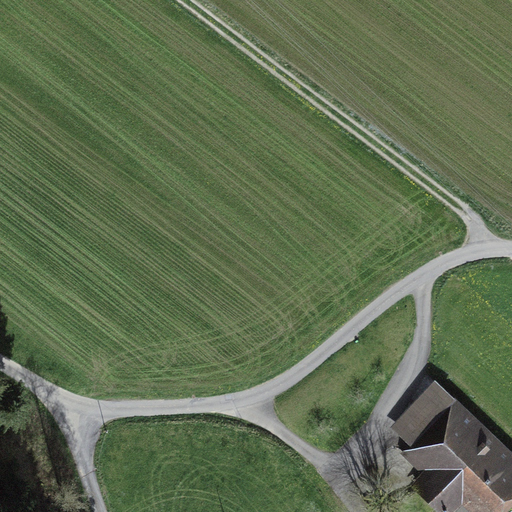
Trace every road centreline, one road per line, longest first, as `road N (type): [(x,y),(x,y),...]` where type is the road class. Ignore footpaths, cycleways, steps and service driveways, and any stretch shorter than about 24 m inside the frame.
road 1 (unclassified): [(0,361),(54,393),(109,408),(257,394),(437,265),(511,249)]
road 2 (track): [(483,250),(467,214),(183,0)]
